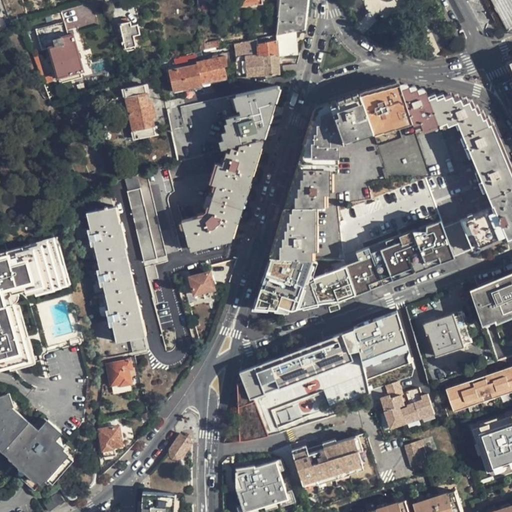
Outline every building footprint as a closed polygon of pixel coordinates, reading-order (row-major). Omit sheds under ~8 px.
[(197,0),(198,12),(201,12),(201,7),(215,7),(214,0),(241,0),(242,3),(262,2),(262,0),(197,0)] [(281,0),(277,34),(278,34),(298,30),(306,28),(309,0),(281,0)] [(511,25),(511,0),(493,0),(508,28),(511,25)] [(62,10),(49,14),(52,26),(65,22),(62,10)] [(131,21),(112,25),(115,35),(123,33),(126,46),(137,44),(135,35),(140,33),(138,23),(132,24),(131,21)] [(83,69),(74,33),(69,35),(65,22),(52,26),(38,30),(43,47),(50,45),(59,76),(83,69)] [(299,52),(298,30),(278,34),(280,39),(268,42),(266,36),(257,38),(258,54),(264,54),(265,73),(280,72),(279,54),(299,52)] [(204,37),(200,37),(200,51),(222,46),(221,39),(205,42),(204,37)] [(249,75),(265,73),(264,54),(258,54),(257,38),(235,43),(236,55),(247,55),(249,75)] [(40,55),(35,56),(42,76),(46,75),(40,55)] [(225,55),(198,61),(198,64),(203,81),(227,76),(224,66),(227,64),(225,55)] [(175,89),(203,83),(203,81),(198,64),(171,70),(175,89)] [(399,82),(360,93),(372,129),(381,126),(382,127),(394,123),(395,123),(412,117),(399,82)] [(426,90),(399,82),(412,117),(416,131),(420,129),(439,123),(428,96),(426,90)] [(131,132),(133,139),(155,135),(144,84),(122,89),(123,96),(125,97),(132,132),(131,132)] [(224,139),(225,148),(231,146),(240,144),(261,137),(263,137),(278,85),(237,94),(240,113),(229,116),(231,121),(228,122),(230,129),(226,130),(228,138),(224,139)] [(336,141),(372,129),(360,93),(317,108),(317,115),(315,116),(315,124),(312,124),(312,131),(309,132),(310,141),(307,141),(307,150),(304,150),(304,158),(301,159),(301,168),(298,168),(299,177),(296,178),(296,186),(293,186),(293,195),(291,195),(291,202),(288,203),(288,212),(285,212),(286,221),(283,221),(283,228),(280,228),(280,236),(278,237),(278,245),(275,246),(275,256),(313,257),(314,204),(327,205),(327,170),(332,170),(332,152),(336,151),(336,141)] [(487,209),(461,219),(472,247),(506,234),(507,237),(511,235),(511,177),(490,123),(488,123),(485,116),(482,117),(480,110),(476,111),(474,105),(470,106),(467,100),(462,102),(460,98),(454,100),(451,95),(445,98),(443,94),(436,96),(434,94),(428,96),(439,123),(446,120),(448,123),(457,120),(495,210),(489,213),(487,209)] [(430,169),(417,131),(378,144),(391,182),(430,169)] [(239,148),(231,146),(230,152),(227,151),(223,165),(220,163),(213,189),(215,190),(208,215),(184,221),(191,249),(230,238),(236,219),(237,219),(237,217),(261,137),(240,144),(239,148)] [(208,169),(206,154),(179,162),(169,165),(172,178),(208,169)] [(167,255),(148,171),(137,174),(125,178),(145,261),(167,255)] [(147,349),(111,192),(97,196),(100,210),(88,212),(92,233),(90,234),(91,240),(94,240),(102,275),(99,275),(100,281),(103,281),(111,314),(108,314),(109,321),(113,321),(117,341),(132,337),(135,352),(147,349)] [(359,259),(345,265),(348,273),(362,267),(371,289),(455,256),(454,255),(444,226),(441,218),(420,226),(421,228),(414,229),(356,251),(359,259)] [(461,219),(444,226),(454,255),(472,247),(461,219)] [(70,281),(55,232),(27,241),(27,242),(20,245),(21,247),(13,249),(14,251),(0,255),(0,365),(9,362),(28,357),(13,307),(8,290),(23,286),(25,291),(33,289),(34,292),(70,281)] [(0,249),(0,255),(14,251),(13,249),(21,247),(20,245),(19,244),(0,249)] [(285,258),(270,257),(267,265),(270,266),(265,280),(263,280),(262,282),(264,283),(261,291),(258,290),(254,303),(262,306),(262,308),(276,309),(277,306),(290,310),(322,302),(338,300),(337,297),(354,291),(349,276),(348,273),(345,265),(315,276),(313,279),(314,280),(310,282),(310,283),(309,284),(304,282),(312,258),(296,258),(296,259),(284,258),(285,258)] [(156,264),(146,267),(150,280),(159,277),(156,264)] [(215,289),(211,272),(192,277),(195,293),(215,289)] [(511,275),(473,290),(483,322),(499,317),(500,321),(511,316),(511,275)] [(35,360),(19,305),(13,307),(28,357),(9,362),(10,367),(35,360)] [(427,323),(430,332),(438,354),(465,345),(464,343),(474,339),(464,311),(427,323)] [(400,314),(244,362),(264,429),(373,396),(363,362),(407,349),(418,384),(430,381),(415,331),(406,333),(400,314)] [(499,317),(483,322),(485,326),(500,321),(499,317)] [(133,368),(131,359),(107,363),(111,385),(120,383),(121,386),(132,383),(130,369),(133,368)] [(511,364),(502,368),(504,372),(460,387),(459,383),(446,387),(451,404),(460,401),(460,405),(474,401),(475,404),(485,401),(485,397),(491,394),(493,398),(505,394),(503,390),(511,387),(511,364)] [(482,370),(481,365),(462,372),(464,376),(482,370)] [(459,382),(459,383),(460,387),(504,372),(502,368),(459,382)] [(399,379),(387,383),(390,393),(391,396),(402,393),(403,393),(399,379)] [(405,403),(402,393),(391,396),(390,393),(382,395),(387,409),(386,409),(392,426),(407,422),(406,421),(435,412),(428,392),(422,394),(420,386),(406,390),(410,402),(408,403),(408,405),(401,407),(400,405),(405,403)] [(0,441),(16,456),(17,455),(22,460),(21,461),(38,477),(40,474),(44,478),(46,476),(51,482),(72,459),(60,449),(59,450),(51,442),(57,436),(45,425),(39,431),(11,406),(9,407),(5,395),(0,396),(0,441)] [(454,411),(475,404),(474,401),(460,405),(460,401),(451,404),(454,411)] [(472,424),(470,417),(459,420),(464,436),(474,433),(482,459),(501,453),(494,426),(485,428),(482,421),(472,424)] [(112,446),(122,444),(119,426),(101,429),(105,450),(113,448),(112,446)] [(307,447),(294,452),(313,509),(385,485),(367,431),(323,445),(324,448),(309,452),(307,447)] [(183,456),(192,443),(192,442),(181,434),(171,448),(170,453),(172,456),(175,459),(177,459),(180,458),(183,456)] [(418,438),(420,445),(426,443),(424,436),(418,438)] [(425,460),(420,445),(418,438),(406,442),(413,463),(425,460)] [(253,485),(253,482),(252,469),(252,466),(250,466),(249,459),(233,460),(233,467),(229,468),(229,470),(226,470),(227,479),(230,478),(230,486),(253,485)] [(416,509),(417,511),(463,511),(457,490),(437,496),(427,499),(415,503),(416,509)] [(170,511),(172,493),(143,492),(141,511),(170,511)] [(410,511),(406,499),(387,505),(377,509),(367,511),(410,511)]
